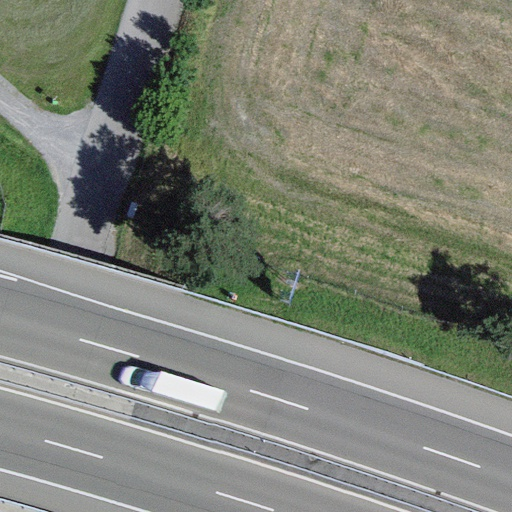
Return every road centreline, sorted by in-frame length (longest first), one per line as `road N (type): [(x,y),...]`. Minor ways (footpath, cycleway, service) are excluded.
road 1 (motorway): [(511,471),(0,310)]
road 2 (residential): [(0,498),(160,0)]
road 3 (motorway): [(0,427),(290,511)]
road 4 (track): [(105,175),(0,82)]
